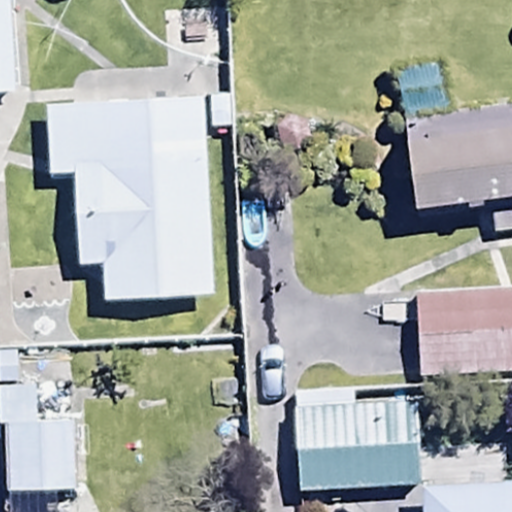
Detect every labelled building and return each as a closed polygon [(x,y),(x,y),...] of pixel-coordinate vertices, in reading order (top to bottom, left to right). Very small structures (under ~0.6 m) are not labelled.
[(99,311),(207,308),(201,110),(40,115),(42,185),(73,184),(75,276),(98,276),(99,311)] [(511,114),(401,121),(406,216),(489,210),(491,238),(511,236),(511,114)] [(511,295),(412,297),(414,390),(511,387),(511,295)] [(291,414),(292,497),(403,496),(403,412),(291,414)] [(72,428),(0,429),(0,466),(1,502),(73,501),(72,428)] [(415,511),(511,511),(511,489),(415,494),(415,511)]
